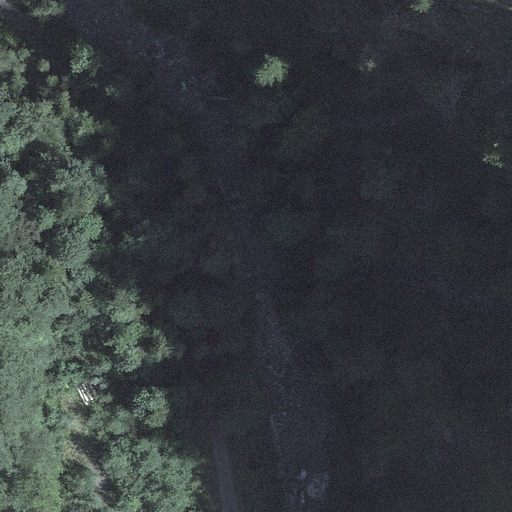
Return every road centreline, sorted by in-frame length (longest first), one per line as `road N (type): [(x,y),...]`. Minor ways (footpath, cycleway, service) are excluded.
road 1 (track): [(232,511),(211,335),(174,169),(149,131),(12,0)]
road 2 (track): [(61,377),(117,511)]
